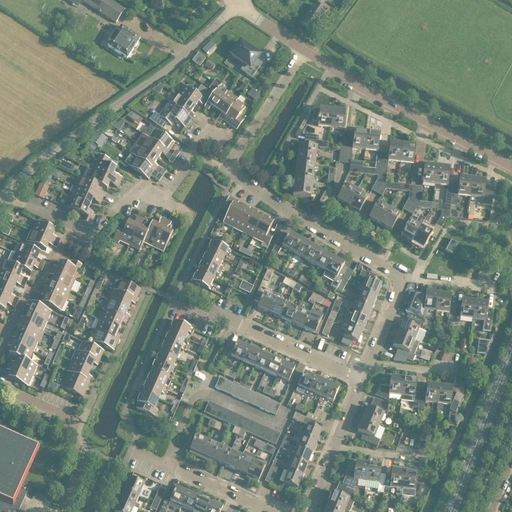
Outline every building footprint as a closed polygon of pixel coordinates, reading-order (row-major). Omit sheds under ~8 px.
[(108,0),(78,0),(115,24),(124,10),(108,0)] [(313,5),(300,24),(312,32),(325,13),(313,5)] [(107,47),(126,59),(139,39),(120,27),(107,47)] [(240,43),(231,55),(244,65),(240,71),(251,79),(259,69),(253,64),(256,59),(258,56),(240,43)] [(197,53),(191,61),(199,67),(205,59),(197,53)] [(204,66),(211,71),(215,65),(209,60),(204,66)] [(205,76),(199,72),(195,77),(201,81),(205,76)] [(209,89),(214,92),(217,87),(218,88),(221,83),(216,79),(209,89)] [(185,88),(184,86),(177,96),(194,108),(198,102),(200,105),(203,101),(199,98),(202,94),(197,90),(195,94),(192,92),(193,90),(193,89),(193,88),(192,87),(191,86),(190,86),(188,86),(187,86),(185,88)] [(215,110),(227,94),(218,88),(217,87),(214,92),(204,107),(207,110),(210,106),(215,110)] [(252,89),(248,94),(257,101),(262,94),(259,92),(258,93),(252,89)] [(236,101),(227,94),(215,110),(221,114),(218,117),(222,120),(236,102),(236,101)] [(188,117),(190,119),(193,115),(190,113),(194,108),(177,96),(171,104),(188,117)] [(244,108),(236,102),(222,120),(236,130),(244,120),(238,116),(244,108)] [(159,117),(159,118),(165,122),(170,126),(174,121),(184,128),(190,119),(188,117),(171,104),(169,103),(159,117)] [(314,109),(312,120),(318,121),(317,127),(330,128),(332,110),(320,108),(319,110),(314,109)] [(345,111),(332,110),(330,128),(343,130),(345,111)] [(131,113),(126,117),(128,118),(138,124),(142,120),(131,113)] [(148,121),(160,129),(165,122),(159,118),(159,117),(154,113),(148,121)] [(173,143),(149,126),(143,136),(147,139),(147,138),(166,152),(173,143)] [(354,134),(347,134),(345,152),(351,153),(352,149),(364,150),(366,132),(354,131),(354,134)] [(379,134),(379,132),(372,131),(372,133),(366,132),(364,150),(378,152),(379,134)] [(92,140),(97,143),(102,136),(97,133),(92,140)] [(147,138),(147,139),(143,136),(142,135),(136,144),(157,159),(161,154),(164,156),(166,152),(147,138)] [(303,146),(298,145),(296,158),(314,160),(316,148),(321,148),(321,142),(316,141),(304,140),(303,146)] [(402,145),(389,143),(387,161),(400,163),(402,145)] [(153,164),(157,159),(136,144),(129,153),(130,153),(130,154),(134,157),(135,158),(135,157),(154,171),(156,166),(153,164)] [(415,146),(402,145),(400,163),(413,164),(415,146)] [(96,161),(92,171),(119,183),(121,178),(113,175),(115,170),(106,165),(109,160),(97,154),(94,160),(96,161)] [(135,158),(134,157),(130,154),(124,163),(147,179),(154,171),(135,157),(135,158)] [(296,158),(295,171),(313,173),(314,160),(296,158)] [(61,161),(58,166),(65,170),(67,164),(61,161)] [(425,165),(424,165),(422,184),(434,185),(436,167),(432,166),(432,163),(425,162),(425,165)] [(368,169),(368,175),(377,176),(380,176),(381,164),(375,164),(374,169),(368,169)] [(449,168),(449,165),(442,164),(442,167),(436,167),(434,185),(433,190),(439,191),(439,186),(447,187),(449,168)] [(348,173),(368,175),(368,169),(349,166),(348,173)] [(102,188),(106,190),(108,184),(116,188),(119,183),(92,171),(86,168),(82,178),(102,188)] [(311,185),(313,173),(295,171),(294,183),(311,185)] [(371,190),(375,193),(381,183),(385,183),(386,176),(380,176),(377,176),(376,179),(371,190)] [(102,200),(104,195),(100,193),(102,188),(82,178),(79,177),(75,187),(102,200)] [(469,197),(471,179),(459,178),(458,188),(452,187),(450,205),(456,206),(457,196),(469,197)] [(485,181),(471,179),(469,197),(470,197),(469,203),(474,204),(475,198),(482,199),(482,205),(488,206),(490,188),(484,187),(485,181)] [(310,198),(311,185),(294,183),(292,196),(310,198)] [(385,190),(391,190),(392,184),(385,183),(381,183),(375,193),(381,196),(385,190)] [(36,193),(43,196),(47,189),(39,185),(36,193)] [(344,185),(336,200),(347,207),(356,191),(344,185)] [(408,200),(413,201),(415,186),(403,185),(402,192),(409,193),(408,200)] [(70,198),(89,206),(91,201),(99,205),(102,200),(75,187),(71,186),(69,191),(72,193),(70,198)] [(318,203),(323,206),(332,190),(327,187),(318,203)] [(367,197),(356,191),(347,207),(358,213),(367,197)] [(78,220),(89,226),(95,215),(86,211),(89,206),(70,198),(66,208),(81,215),(78,220)] [(237,203),(228,198),(222,209),(228,212),(223,222),(233,227),(242,209),(236,206),(237,203)] [(402,210),(407,213),(413,201),(408,200),(402,210)] [(425,203),(419,202),(413,201),(407,213),(412,216),(417,208),(424,209),(425,203)] [(379,224),(387,209),(377,203),(368,218),(379,224)] [(441,214),(441,215),(446,217),(448,218),(450,205),(438,204),(437,210),(441,211),(441,214)] [(456,206),(450,205),(448,218),(460,219),(461,213),(455,212),(456,206)] [(247,212),(242,209),(233,227),(242,232),(253,211),(249,209),(247,212)] [(399,215),(387,209),(379,224),(391,231),(399,215)] [(242,232),(252,237),(261,219),(256,217),(257,213),(253,211),(242,232)] [(441,215),(441,214),(438,212),(434,219),(438,221),(435,225),(440,229),(446,217),(441,215)] [(119,241),(128,246),(141,219),(136,217),(132,225),(127,222),(123,231),(117,228),(112,240),(118,243),(119,241)] [(143,242),(152,247),(165,221),(160,218),(156,226),(151,224),(147,232),(143,242)] [(267,222),(261,219),(252,237),(262,242),(260,247),(265,249),(272,236),(267,234),(273,221),(269,218),(267,222)] [(146,221),(141,219),(128,246),(139,251),(143,242),(147,232),(142,230),(146,221)] [(170,223),(165,221),(152,247),(163,252),(171,234),(166,231),(170,223)] [(420,227),(409,221),(400,236),(411,242),(420,227)] [(31,233),(58,244),(60,240),(52,236),(55,230),(36,222),(31,233)] [(421,227),(420,227),(411,242),(422,249),(431,233),(425,230),(428,225),(423,222),(421,227)] [(56,248),(58,244),(31,233),(27,243),(45,251),(48,244),(56,248)] [(288,233),(285,240),(280,237),(271,252),(276,255),(281,246),(292,253),(299,240),(288,233)] [(299,240),(292,253),(302,259),(310,246),(299,240)] [(450,240),(444,251),(451,255),(457,244),(450,240)] [(222,260),(225,254),(229,255),(231,252),(227,250),(210,242),(205,252),(222,260)] [(39,253),(21,245),(16,255),(43,267),(45,263),(36,259),(39,253)] [(310,246),(302,259),(314,265),(321,252),(310,246)] [(41,271),(43,267),(16,255),(10,252),(6,262),(12,265),(11,266),(22,270),(30,274),(33,268),(41,271)] [(219,266),(222,260),(205,252),(200,262),(221,272),(223,268),(219,266)] [(324,271),(332,258),(321,252),(314,265),(324,271)] [(333,283),(330,287),(335,290),(338,285),(347,269),(342,266),(343,264),(332,258),(324,271),(325,272),(323,277),(333,283)] [(6,262),(4,261),(0,269),(0,272),(25,284),(27,280),(19,276),(22,270),(11,266),(12,265),(6,262)] [(51,271),(54,272),(73,281),(78,271),(82,273),(84,267),(72,261),(70,267),(59,262),(57,268),(53,266),(51,271)] [(219,275),(221,272),(200,262),(196,272),(212,280),(216,273),(219,275)] [(262,279),(268,282),(273,271),(267,268),(262,279)] [(134,269),(132,273),(131,274),(138,277),(139,276),(141,272),(134,269)] [(287,275),(293,278),(296,272),(290,269),(287,275)] [(338,285),(343,288),(352,272),(347,269),(338,285)] [(69,291),(73,281),(54,272),(51,271),(49,275),(53,276),(50,283),(69,291)] [(23,288),(25,284),(0,272),(0,284),(13,290),(16,284),(23,288)] [(209,286),(212,280),(196,272),(191,281),(207,290),(211,292),(213,288),(209,286)] [(148,276),(142,273),(140,276),(139,278),(145,281),(146,279),(148,276)] [(357,290),(361,292),(376,297),(380,286),(374,283),(377,277),(366,273),(361,286),(359,285),(357,290)] [(298,281),(304,284),(307,279),(301,276),(298,281)] [(307,279),(304,284),(309,287),(312,281),(307,279)] [(119,281),(115,291),(136,301),(140,290),(119,281)] [(287,287),(292,290),(296,284),(290,281),(287,287)] [(42,291),(45,293),(64,301),(69,291),(50,283),(48,289),(44,287),(42,291)] [(10,296),(13,290),(0,284),(0,296),(16,304),(18,300),(10,296)] [(296,284),(292,290),(298,293),(301,287),(296,284)] [(338,285),(335,290),(340,293),(343,288),(338,285)] [(267,313),(276,294),(265,289),(260,287),(254,301),(259,303),(257,308),(267,313)] [(136,301),(115,291),(114,290),(109,301),(128,309),(130,303),(134,305),(136,301)] [(41,303),(60,311),(64,301),(45,293),(42,291),(40,295),(44,297),(41,303)] [(357,304),(371,309),(376,297),(361,292),(357,304)] [(425,292),(425,295),(423,311),(435,312),(438,294),(425,292)] [(276,294),(267,313),(279,318),(286,304),(279,302),(281,297),(276,294)] [(309,299),(314,302),(318,297),(312,294),(309,299)] [(408,313),(422,319),(423,311),(425,295),(414,294),(406,313),(408,314),(408,313)] [(438,294),(435,312),(448,314),(447,323),(453,323),(455,305),(449,305),(451,296),(438,294)] [(14,308),(16,304),(0,296),(0,308),(4,311),(7,304),(14,308)] [(459,318),(472,320),(474,302),(461,300),(460,306),(455,305),(453,323),(458,324),(459,318)] [(104,311),(127,321),(128,317),(125,315),(128,309),(109,301),(104,311)] [(334,301),(332,307),(338,309),(341,303),(334,301)] [(27,313),(45,322),(50,312),(27,302),(26,306),(29,308),(27,313)] [(487,303),(474,302),(472,320),(484,321),(483,328),(489,328),(492,310),(486,310),(487,303)] [(290,324),(297,310),(286,304),(279,318),(290,324)] [(352,315),(366,321),(371,309),(357,304),(352,315)] [(76,312),(73,319),(77,320),(82,309),(78,307),(74,306),(72,310),(76,312)] [(297,310),(290,324),(302,329),(309,315),(302,312),(304,308),(300,306),(298,310),(297,310)] [(127,321),(104,311),(100,321),(119,329),(121,323),(125,325),(127,321)] [(302,329),(313,334),(320,320),(314,317),(315,313),(311,311),(309,315),(302,329)] [(41,332),(45,322),(27,313),(24,319),(20,318),(18,322),(41,332)] [(408,314),(406,318),(422,325),(422,319),(408,313),(408,314)] [(343,324),(361,332),(366,321),(352,315),(349,322),(345,320),(343,324)] [(63,330),(65,326),(68,320),(64,318),(60,328),(63,330)] [(321,334),(327,337),(334,320),(328,318),(321,334)] [(404,324),(402,323),(397,335),(413,342),(418,330),(421,331),(422,325),(406,318),(404,324)] [(95,331),(97,332),(118,341),(120,337),(116,335),(119,329),(100,321),(95,331)] [(185,340),(189,333),(192,334),(194,330),(173,321),(168,332),(185,340)] [(36,342),(41,332),(18,322),(16,326),(20,328),(18,334),(36,342)] [(341,329),(345,331),(340,344),(349,347),(351,342),(356,344),(361,332),(343,324),(341,329)] [(113,351),(118,341),(97,332),(92,342),(113,351)] [(168,332),(164,342),(181,350),(184,351),(186,346),(183,345),(185,340),(168,332)] [(11,338),(10,342),(32,352),(36,342),(18,334),(15,340),(11,338)] [(418,344),(413,342),(397,335),(392,347),(397,349),(395,355),(411,362),(414,356),(413,356),(418,344)] [(235,344),(228,341),(223,353),(242,361),(248,348),(236,343),(235,344)] [(27,362),(32,352),(10,342),(8,347),(11,348),(8,354),(17,358),(27,362)] [(82,342),(78,353),(98,362),(103,352),(82,342)] [(164,342),(159,352),(176,360),(181,350),(164,342)] [(484,355),(487,346),(478,345),(477,354),(484,355)] [(248,348),(242,361),(253,367),(259,353),(248,348)] [(98,362),(78,353),(76,352),(71,362),(90,371),(93,365),(97,366),(98,362)] [(173,366),(176,360),(159,352),(154,362),(175,372),(177,367),(173,366)] [(259,353),(253,367),(264,372),(271,358),(259,353)] [(271,358),(264,372),(276,377),(282,364),(283,361),(276,357),(275,360),(271,358)] [(14,364),(11,362),(9,366),(31,376),(35,366),(27,362),(17,358),(14,364)] [(87,377),(90,371),(71,362),(66,373),(68,374),(68,373),(89,382),(91,379),(87,377)] [(173,374),(175,372),(154,362),(150,372),(167,380),(170,373),(173,374)] [(276,378),(275,382),(279,383),(281,380),(287,383),(294,369),(282,364),(276,377),(276,378)] [(26,387),(31,376),(9,366),(7,371),(11,372),(8,378),(26,387)] [(230,371),(227,377),(233,380),(236,374),(230,371)] [(150,372),(145,382),(166,392),(170,382),(167,380),(150,372)] [(61,389),(82,398),(89,382),(68,373),(68,374),(61,389)] [(314,378),(303,373),(295,391),(303,394),(307,396),(314,378)] [(214,388),(219,390),(224,380),(219,377),(214,388)] [(314,378),(307,396),(312,398),(313,394),(320,397),(326,384),(314,378)] [(387,401),(388,395),(401,397),(403,379),(390,378),(389,385),(379,384),(375,395),(387,401)] [(416,381),(403,379),(401,397),(413,399),(412,407),(418,408),(420,390),(414,390),(416,381)] [(230,382),(224,380),(219,390),(225,393),(230,382)] [(241,388),(243,389),(246,382),(240,380),(237,386),(241,388)] [(145,382),(141,392),(158,400),(161,393),(164,395),(166,392),(145,382)] [(236,385),(230,382),(225,393),(231,396),(236,385)] [(246,390),(248,391),(251,385),(246,382),(243,389),(246,390)] [(320,398),(319,402),(324,404),(325,400),(332,403),(338,389),(326,384),(320,397),(320,398)] [(241,388),(237,386),(236,385),(231,396),(236,398),(241,388)] [(420,390),(418,408),(423,409),(424,403),(437,404),(439,387),(426,385),(426,391),(420,390)] [(261,393),(267,396),(270,389),(264,387),(261,393)] [(452,388),(439,387),(437,404),(437,409),(442,409),(442,405),(450,406),(448,415),(455,416),(455,410),(457,411),(462,397),(463,394),(451,393),(452,388)] [(246,390),(243,389),(241,388),(236,398),(241,401),(246,390)] [(270,389),(267,396),(273,398),(276,392),(270,389)] [(252,393),(248,391),(246,390),(241,401),(247,403),(252,393)] [(153,410),(158,400),(141,392),(136,403),(145,407),(142,412),(154,417),(157,412),(153,410)] [(257,395),(252,393),(247,403),(253,406),(257,395)] [(253,406),(258,408),(263,398),(257,395),(253,406)] [(268,400),(263,398),(258,408),(263,411),(268,400)] [(373,398),(371,403),(387,410),(387,404),(373,398)] [(268,413),(273,402),(268,400),(263,411),(268,413)] [(208,402),(203,413),(208,415),(213,404),(208,402)] [(275,416),(280,405),(273,402),(268,413),(275,416)] [(386,416),(387,410),(371,403),(369,409),(367,408),(362,420),(379,427),(383,415),(386,416)] [(214,418),(219,407),(213,404),(208,415),(214,418)] [(299,412),(302,406),(296,404),(294,409),(299,412)] [(220,420),(225,409),(219,407),(214,418),(220,420)] [(225,423),(230,412),(225,409),(220,420),(225,423)] [(315,410),(312,415),(324,420),(326,415),(315,410)] [(231,425),(236,414),(230,412),(225,423),(231,425)] [(304,418),(322,425),(324,420),(312,415),(307,413),(304,418)] [(236,414),(231,425),(234,427),(236,428),(241,417),(236,414)] [(292,419),(302,424),(304,418),(294,414),(292,419)] [(241,417),(236,428),(240,429),(242,430),(247,419),(241,417)] [(306,425),(302,436),(316,442),(320,431),(322,425),(304,418),(302,424),(306,425)] [(242,430),(245,431),(247,432),(252,422),(247,419),(242,430)] [(207,425),(213,428),(215,422),(209,420),(207,425)] [(374,439),(379,427),(362,420),(357,432),(362,434),(360,439),(377,446),(379,441),(374,439)] [(0,511),(17,511),(30,484),(20,480),(34,448),(16,440),(20,431),(0,422),(0,511)] [(257,424),(252,422),(247,432),(253,435),(257,424)] [(253,435),(258,437),(263,427),(257,424),(253,435)] [(234,427),(232,430),(231,432),(237,435),(240,429),(236,428),(234,427)] [(269,429),(263,427),(258,437),(264,440),(269,429)] [(269,429),(264,440),(269,442),(274,432),(269,429)] [(269,442),(275,445),(280,434),(274,432),(269,442)] [(195,436),(190,450),(189,452),(195,455),(197,453),(201,454),(207,441),(195,436)] [(302,436),(297,449),(311,454),(316,442),(302,436)] [(253,446),(258,448),(261,443),(255,440),(253,446)] [(218,446),(207,441),(201,454),(205,457),(204,459),(211,462),(212,460),(218,446)] [(261,443),(258,448),(264,451),(266,445),(261,443)] [(212,460),(223,465),(230,451),(218,446),(212,460)] [(307,465),(311,454),(297,449),(292,460),(307,465)] [(241,456),(230,451),(223,465),(235,470),(241,456)] [(252,461),(241,456),(235,470),(246,475),(252,461)] [(271,465),(278,468),(280,462),(274,459),(271,465)] [(292,460),(287,472),(301,478),(307,465),(292,460)] [(265,467),(252,461),(246,475),(258,481),(265,467)] [(356,481),(365,482),(368,464),(355,462),(353,477),(345,476),(343,482),(354,487),(356,481)] [(380,466),(368,464),(365,482),(378,484),(377,493),(383,494),(385,475),(379,474),(380,466)] [(271,465),(264,482),(270,484),(278,468),(271,465)] [(401,496),(402,490),(404,472),(399,471),(399,468),(392,467),(392,470),(391,470),(390,476),(385,475),(383,494),(388,494),(389,488),(397,489),(396,495),(401,496)] [(409,472),(404,472),(402,490),(401,496),(413,498),(420,498),(422,481),(416,480),(417,474),(416,473),(417,470),(410,470),(409,472)] [(297,489),(301,478),(287,472),(283,483),(297,489)] [(124,490),(138,497),(143,485),(129,479),(124,490)] [(339,482),(337,488),(352,494),(353,489),(354,487),(343,482),(342,484),(339,482)] [(159,488),(152,503),(158,506),(165,491),(159,488)] [(175,488),(169,501),(181,507),(187,493),(175,488)] [(352,494),(337,488),(334,493),(332,492),(327,504),(344,511),(349,499),(351,500),(352,494)] [(119,501),(133,508),(137,509),(139,506),(135,504),(138,497),(124,490),(119,501)] [(199,498),(187,493),(181,507),(192,511),(199,498)] [(192,511),(205,511),(210,503),(199,498),(192,511)] [(137,509),(133,508),(119,501),(117,506),(116,506),(114,506),(112,511),(135,511),(137,510),(137,509)] [(163,502),(162,505),(158,511),(165,511),(169,504),(163,502)] [(220,511),(222,508),(210,503),(205,511),(220,511)]
